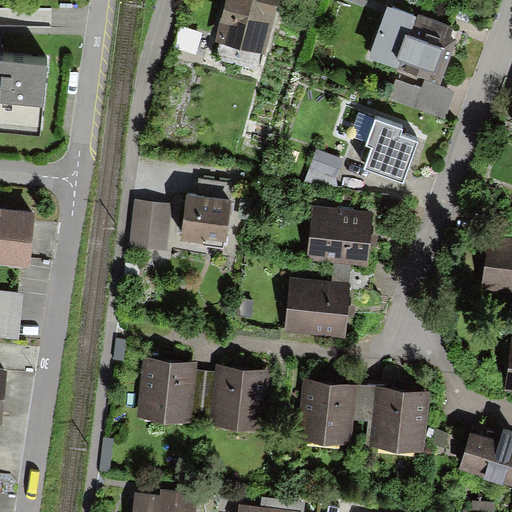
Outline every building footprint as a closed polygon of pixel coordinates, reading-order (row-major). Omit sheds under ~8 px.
[(273,0),(224,0),(215,36),(261,48),(273,0)] [(449,25),(451,17),(414,5),(416,0),(414,0),(383,0),(370,41),(402,52),(399,61),(437,74),(454,27),(449,25)] [(200,27),(178,21),(172,42),(193,48),(200,27)] [(0,50),(0,118),(41,123),(49,57),(0,50)] [(444,112),(453,85),(422,75),(420,83),(393,74),(386,93),(444,112)] [(402,181),(418,137),(402,131),(404,126),(374,115),(363,143),(370,146),(362,167),(402,181)] [(345,161),(319,150),(310,172),(336,183),(345,161)] [(188,194),(182,241),(225,247),(231,199),(188,194)] [(165,251),(172,204),(136,199),(129,245),(165,251)] [(0,205),(0,251),(25,253),(29,208),(0,205)] [(371,211),(310,206),(305,260),(335,262),(351,264),(367,265),(371,211)] [(511,238),(487,236),(481,285),(511,288),(511,238)] [(333,282),(349,284),(351,264),(335,262),(333,282)] [(289,279),(285,331),(345,335),(349,284),(333,282),(289,279)] [(0,286),(0,332),(17,333),(20,288),(0,286)] [(122,352),(123,337),(113,336),(112,352),(122,352)] [(197,363),(144,359),(138,417),(191,423),(192,411),(197,370),(197,363)] [(216,365),(215,372),(210,413),(209,425),(262,431),(268,370),(216,365)] [(210,413),(215,372),(197,370),(192,411),(210,413)] [(357,384),(305,379),(300,440),(351,445),(353,420),(357,384)] [(373,422),(376,386),(357,384),(353,420),(373,422)] [(430,392),(376,386),(373,422),(370,445),(424,451),(430,392)] [(451,435),(437,430),(432,443),(446,448),(451,435)] [(511,485),(511,437),(503,434),(500,443),(472,433),(460,468),(511,485)] [(115,440),(104,438),(100,471),(110,472),(115,440)] [(195,511),(198,494),(179,492),(160,490),(160,497),(136,494),(133,511),(195,511)] [(303,511),(305,501),(263,497),(262,503),(261,508),(240,505),(238,511),(303,511)]
